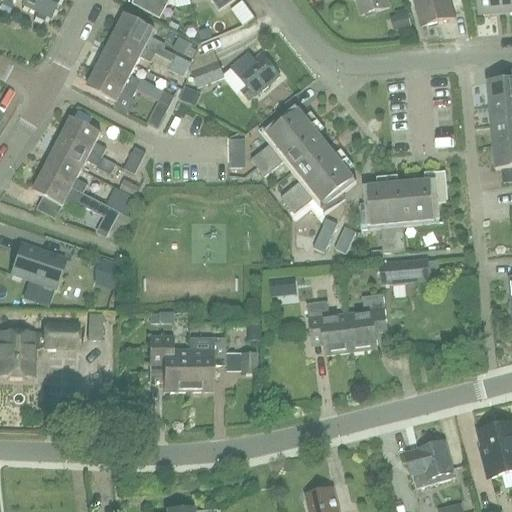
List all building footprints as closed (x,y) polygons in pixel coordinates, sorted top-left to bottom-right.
[(24,0),(21,7),(48,20),(58,0),(0,0),(0,2),(1,3),(0,4),(0,10),(8,14),(13,5),(2,0),(1,0),(24,0)] [(152,0),(152,2),(148,0),(135,0),(132,5),(160,20),(171,0),(152,0)] [(209,0),(219,13),(236,0),(209,0)] [(355,0),(360,17),(375,13),(389,9),(386,0),(355,0)] [(414,0),(422,27),(455,18),(450,0),(414,0)] [(502,14),(500,0),(477,0),(479,16),(502,14)] [(511,0),(500,0),(502,14),(511,13),(511,0)] [(397,31),(409,27),(406,14),(393,17),(397,31)] [(125,16),(115,35),(155,56),(156,54),(166,60),(165,61),(187,73),(191,64),(163,50),(165,47),(164,44),(151,37),(154,31),(125,16)] [(209,31),(198,33),(200,42),(210,40),(209,31)] [(155,56),(115,35),(106,53),(135,68),(140,59),(151,64),(155,56)] [(179,40),(174,51),(187,58),(193,46),(179,40)] [(225,79),(213,51),(195,58),(192,63),(194,71),(191,73),(197,90),(225,79)] [(106,53),(97,71),(136,91),(141,83),(130,77),(135,68),(106,53)] [(240,92),(248,102),(254,98),(279,78),(260,55),(253,61),(248,55),(231,68),(225,73),(240,92)] [(187,73),(165,61),(164,64),(165,67),(169,69),(168,71),(184,78),(187,73)] [(136,91),(97,71),(87,90),(116,105),(121,95),(132,100),(136,91)] [(489,105),(511,102),(511,81),(487,84),(489,105)] [(158,103),(169,108),(174,98),(163,92),(158,103)] [(511,102),(489,105),(491,127),(511,125),(511,102)] [(169,108),(158,103),(147,125),(157,130),(169,108)] [(306,121),(296,108),(264,133),(273,144),(251,161),(264,179),(287,161),(303,181),(281,199),(294,216),(316,199),(329,214),(345,201),(341,196),(356,184),(346,172),(352,167),(341,153),(335,158),(316,134),(322,129),(312,116),(306,121)] [(62,138),(102,158),(106,150),(95,145),(100,135),(71,120),(62,138)] [(511,125),(491,127),(493,148),(511,146),(511,125)] [(62,138),(52,157),(81,172),(86,162),(97,168),(102,158),(62,138)] [(511,146),(493,148),(495,171),(511,169),(511,146)] [(124,170),(135,176),(146,155),(135,149),(124,170)] [(52,157),(43,174),(83,195),(87,186),(77,181),(81,172),(52,157)] [(244,169),(244,158),(228,158),(228,169),(244,169)] [(439,205),(449,204),(446,173),(427,175),(428,183),(397,186),(396,178),(379,180),(380,187),(364,189),(366,208),(360,208),(362,234),(364,234),(363,229),(381,227),(384,255),(406,253),(403,225),(441,222),(439,205)] [(83,195),(43,174),(33,193),(62,209),(67,199),(78,204),(83,195)] [(139,188),(124,180),(119,190),(134,198),(139,188)] [(137,206),(113,194),(106,206),(130,219),(137,206)] [(324,254),(338,225),(325,219),(312,249),(324,254)] [(344,228),(334,251),(345,256),(356,233),(344,228)] [(65,262),(21,247),(11,276),(55,291),(65,262)] [(95,271),(94,285),(116,292),(116,279),(116,264),(103,260),(95,271)] [(428,260),(379,264),(381,287),(430,283),(429,281),(439,280),(437,261),(428,262),(428,260)] [(282,280),(270,280),(270,292),(282,292),(282,280)] [(291,285),(294,301),(313,297),(310,282),(291,285)] [(346,316),(351,354),(377,351),(374,327),(386,326),(383,296),(362,299),(364,314),(346,316)] [(351,354),(346,316),(329,318),(327,303),(306,306),(310,335),(322,334),(325,357),(351,354)] [(158,323),(161,326),(172,326),(174,323),(174,313),(158,313),(158,323)] [(77,350),(78,326),(45,325),(44,335),(0,334),(0,340),(0,377),(30,378),(31,352),(44,348),(44,349),(77,350)] [(189,394),(189,352),(172,352),(172,339),(148,339),(149,366),(163,366),(163,394),(189,394)] [(189,340),(189,352),(189,394),(213,394),(213,368),(225,368),(225,340),(204,340),(189,340)] [(257,354),(239,354),(239,375),(256,374),(257,354)] [(111,425),(112,390),(93,389),(93,398),(87,398),(87,425),(111,425)] [(511,473),(511,424),(477,433),(483,459),(481,459),(487,480),(511,473)] [(439,485),(437,478),(454,473),(445,443),(418,450),(418,452),(405,456),(412,479),(413,479),(417,492),(439,485)] [(338,511),(333,490),(305,497),(308,511),(338,511)]
